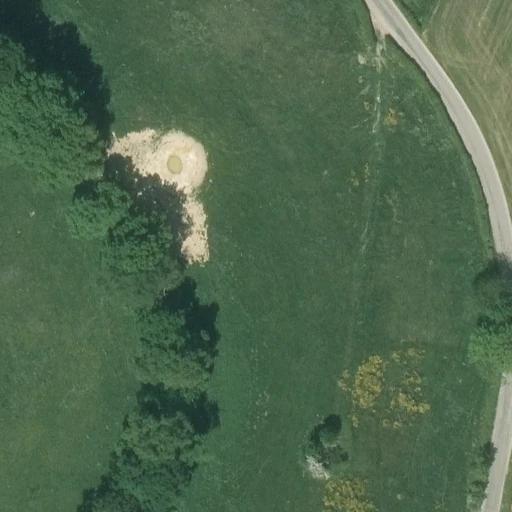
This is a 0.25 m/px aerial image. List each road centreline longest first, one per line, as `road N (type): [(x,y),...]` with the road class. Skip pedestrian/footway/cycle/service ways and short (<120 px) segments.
road 1 (unclassified): [(511,316),(507,258),(480,155),(378,0)]
road 2 (unclassified): [(489,511),(511,335)]
